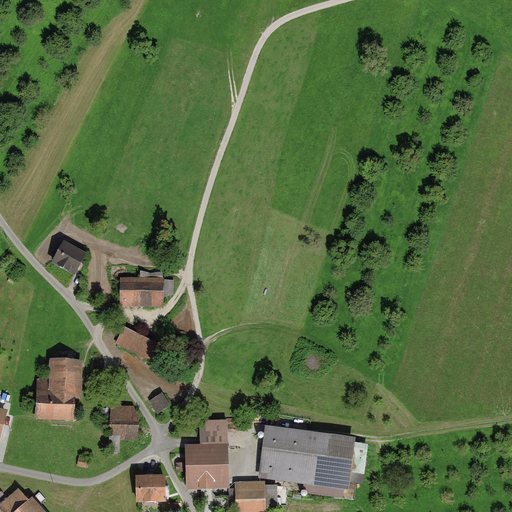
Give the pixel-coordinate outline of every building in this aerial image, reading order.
[(79,277),(90,256),(67,244),(57,265),(79,277)] [(125,308),(166,309),(167,274),(143,274),(143,280),(125,280),(125,308)] [(161,348),(127,330),(119,345),(153,363),(161,348)] [(331,358),(309,352),(304,368),(321,373),(324,364),(329,365),(331,358)] [(86,362),(52,361),(52,382),(41,382),(40,404),(85,406),(86,362)] [(165,393),(150,403),(159,417),(174,407),(165,393)] [(40,421),(77,421),(77,407),(40,407),(40,421)] [(112,441),(140,441),(140,409),(112,409),(112,441)] [(233,488),(230,420),(202,421),(203,446),(188,446),(190,489),(233,488)] [(359,440),(269,427),(261,479),(352,490),(354,473),(367,475),(370,445),(359,444),(359,440)] [(170,476),(139,477),(140,504),(171,503),(170,476)] [(277,509),(277,490),(264,491),(264,487),(238,488),(238,511),(267,511),(268,510),(277,509)] [(47,511),(36,499),(33,502),(21,489),(1,507),(5,511),(47,511)]
